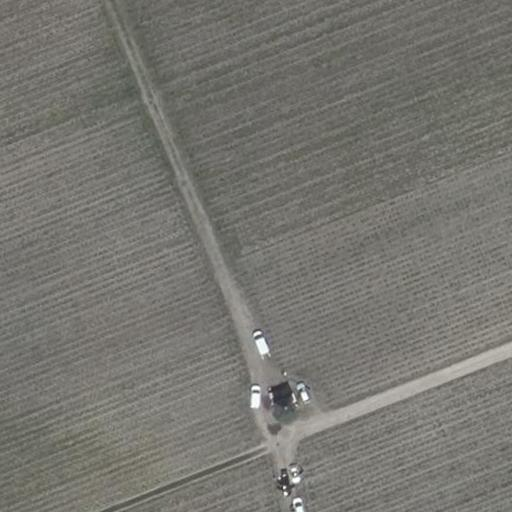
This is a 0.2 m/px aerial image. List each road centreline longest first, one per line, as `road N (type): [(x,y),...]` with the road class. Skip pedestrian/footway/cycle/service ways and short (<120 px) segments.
road 1 (track): [(289,511),(253,352),(111,0)]
road 2 (track): [(511,351),(102,511)]
